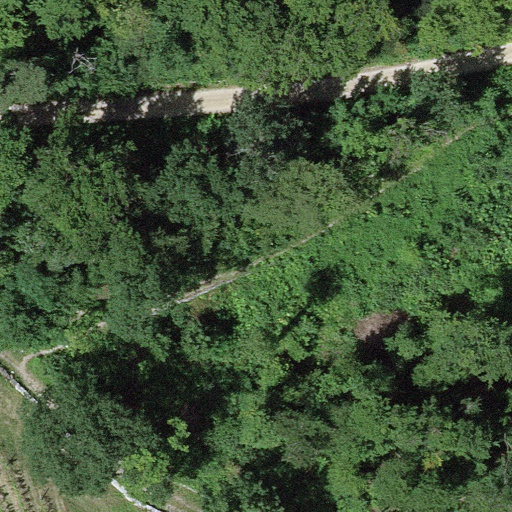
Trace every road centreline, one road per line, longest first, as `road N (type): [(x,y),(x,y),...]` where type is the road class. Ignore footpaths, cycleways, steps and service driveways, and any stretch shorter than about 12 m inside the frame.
road 1 (track): [(511,107),(315,231),(12,372)]
road 2 (track): [(0,114),(177,104),(511,49)]
road 3 (track): [(12,372),(145,484),(197,511)]
